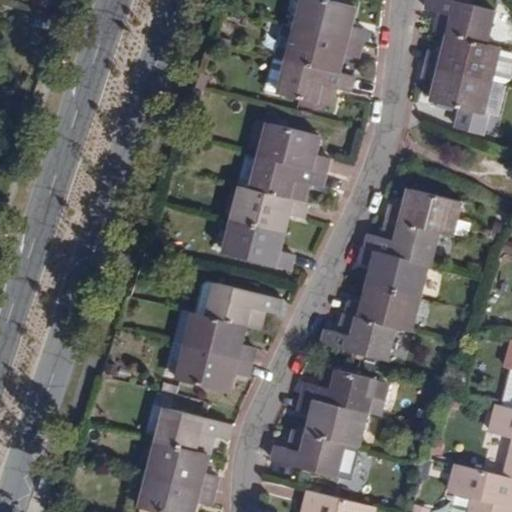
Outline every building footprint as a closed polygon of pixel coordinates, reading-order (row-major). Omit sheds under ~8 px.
[(332,0),(302,0),(295,27),(360,43),(364,29),(349,25),(354,6),(332,0)] [(434,31),(453,35),(485,43),(494,8),(462,0),(428,0),(427,7),(439,10),(444,11),(443,17),(438,16),(434,31)] [(356,59),(360,43),(295,27),(286,59),(337,72),(341,55),(356,59)] [(431,52),(427,65),(493,82),(501,50),(502,47),(485,43),(453,35),(447,56),(431,52)] [(511,52),(501,50),(493,82),(504,85),(511,81),(511,78),(511,52)] [(352,76),(337,72),(286,59),(277,94),(329,108),(332,97),(327,96),(329,87),(334,89),(348,92),(352,76)] [(493,82),(427,65),(423,81),(441,85),(435,106),(485,118),(493,82)] [(267,122),(258,155),(327,172),(330,158),(315,154),(320,136),(267,122)] [(249,189),(304,203),(306,192),(301,190),(304,183),(308,184),(322,188),(327,172),(258,155),(249,189)] [(306,204),(304,203),(249,189),(239,187),(231,218),(281,231),(286,216),(302,220),(306,204)] [(392,205),(388,218),(443,232),(455,235),(464,203),(413,190),(408,209),(392,205)] [(276,252),(281,231),(231,218),(222,254),(288,271),(291,256),(276,252)] [(443,232),(388,218),(385,231),(391,232),(389,239),(383,237),(372,234),(368,250),(431,266),(435,267),(443,232)] [(376,268),(371,286),(422,298),(431,266),(368,250),(365,249),(360,264),(376,268)] [(214,278),(205,315),(242,324),(257,328),(260,316),(255,315),(257,307),(262,309),(274,313),(279,295),(214,278)] [(351,301),(347,314),(398,326),(414,331),(422,298),(371,286),(366,305),(351,301)] [(191,311),(182,345),(249,362),(252,347),(237,343),(242,324),(205,315),(191,311)] [(398,326),(347,314),(345,314),(341,327),(347,329),(345,336),(339,335),(326,332),(323,345),(389,362),(398,326)] [(511,368),(511,337),(509,337),(502,366),(511,368)] [(249,362),(182,345),(173,381),(224,394),(229,374),(244,378),(249,362)] [(308,384),(304,397),(370,414),(378,381),(327,368),(324,379),(329,381),(327,389),(322,388),(308,384)] [(385,414),(391,382),(379,380),(373,412),(385,414)] [(347,445),(361,449),(370,414),(304,397),(300,412),(318,417),(313,437),(347,445)] [(164,404),(155,440),(205,452),(208,453),(211,440),(206,439),(208,431),(209,431),(213,433),(225,436),(229,421),(164,404)] [(500,476),(511,478),(511,409),(493,405),(486,433),(509,438),(500,476)] [(339,482),(347,445),(313,437),(295,432),(292,445),(296,446),(294,454),(289,452),(277,449),(273,464),(339,482)] [(205,452),(155,440),(146,473),(212,490),(216,475),(200,470),(205,452)] [(471,497),(467,511),(511,511),(511,510),(511,478),(500,476),(453,464),(446,492),(471,497)] [(53,473),(44,470),(38,492),(46,495),(53,473)] [(207,506),(212,490),(146,473),(137,509),(136,511),(189,511),(192,502),(207,506)] [(375,511),(376,508),(312,490),(305,511),(375,511)]
